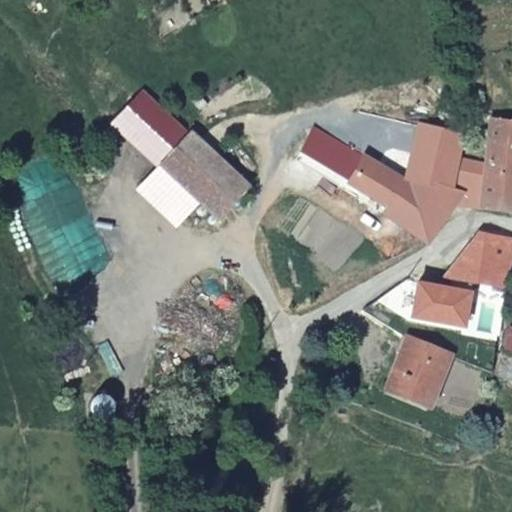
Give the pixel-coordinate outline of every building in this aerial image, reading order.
[(111,123),(158,167),(193,130),(143,90),(111,123)] [(511,123),(490,120),(483,163),(476,209),(511,214),(511,123)] [(386,237),(404,251),(418,245),(457,207),(476,209),(483,163),(459,160),(462,137),(416,126),(407,159),(387,154),(375,168),(347,148),(329,169),(380,210),(377,213),(394,227),(386,237)] [(199,204),(218,221),(252,186),(193,130),(158,167),(199,204)] [(199,204),(158,167),(136,188),(176,227),(199,204)] [(511,259),(511,238),(476,231),(442,275),(507,290),(511,259)] [(511,323),(507,323),(500,351),(511,352),(511,323)] [(383,390),(429,409),(451,356),(405,338),(383,390)]
